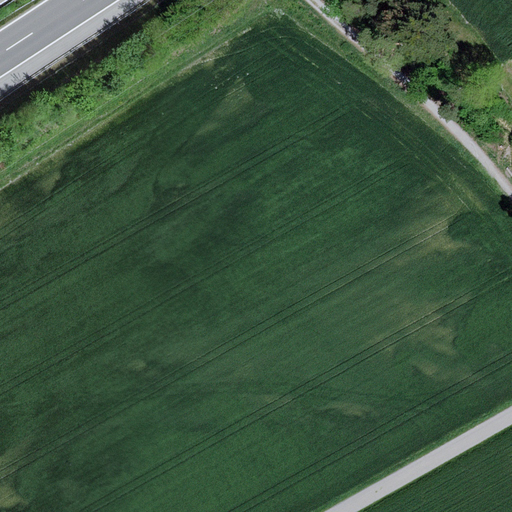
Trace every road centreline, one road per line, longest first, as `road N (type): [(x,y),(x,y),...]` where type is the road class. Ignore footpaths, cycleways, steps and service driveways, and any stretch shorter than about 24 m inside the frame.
road 1 (track): [(511,192),(311,0)]
road 2 (track): [(511,415),(340,511)]
